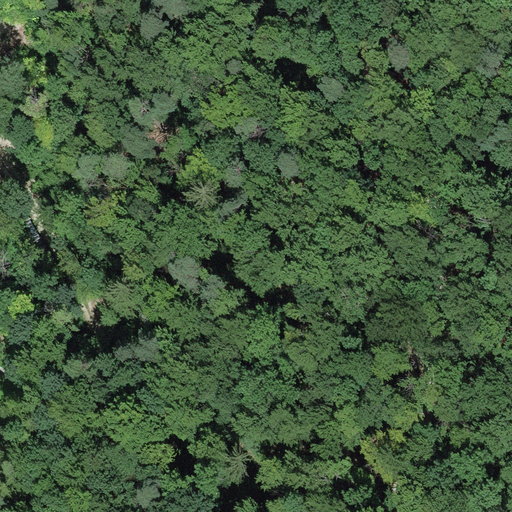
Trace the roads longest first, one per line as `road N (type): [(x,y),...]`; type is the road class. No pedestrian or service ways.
road 1 (track): [(417,511),(445,349),(456,64),(442,0)]
road 2 (track): [(0,102),(64,159),(118,225),(187,380),(226,511)]
road 3 (track): [(0,185),(76,293),(134,511)]
